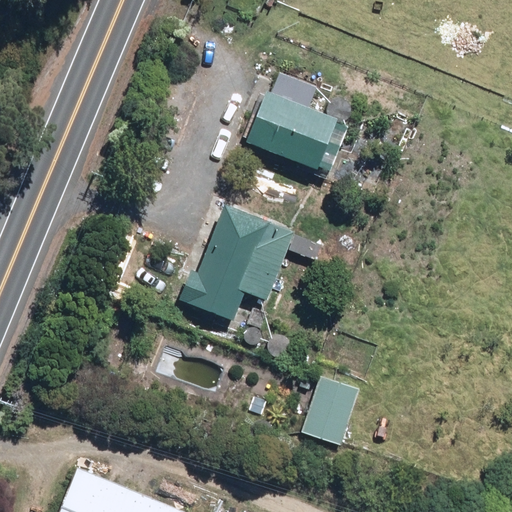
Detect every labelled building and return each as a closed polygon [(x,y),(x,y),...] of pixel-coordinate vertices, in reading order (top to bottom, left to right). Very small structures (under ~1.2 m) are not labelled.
[(268,84),(248,136),(321,163),(340,111),(268,84)] [(264,211),(227,197),(200,266),(193,263),(181,294),(188,297),(236,315),(248,286),(269,295),(297,223),(264,211)] [(249,322),(250,324),(248,325),(247,326),(246,327),(245,328),(244,330),(243,331),(243,333),(243,334),(243,336),(243,338),(244,339),(245,341),(246,342),(247,343),(248,344),(250,345),(251,346),(253,346),(254,346),(256,346),(258,346),(259,345),(261,344),(262,343),(263,342),(264,341),(265,339),(266,338),(266,336),(266,334),(266,333),(266,331),(265,329),(264,328),(263,327),(265,326),(266,325),(268,324),(269,323),(270,321),(271,320),(271,318),(272,316),(272,315),(272,313),(271,311),(271,310),(270,308),(269,307),(267,305),(266,304),(264,304),(263,303),(261,303),(259,303),(257,303),(256,303),(254,304),(253,305),(251,306),(250,307),(249,309),(248,310),(248,312),(247,314),(247,315),(247,317),(248,319),(248,320),(249,322)] [(322,371),(303,428),(342,442),(361,384),(322,371)] [(204,511),(79,462),(59,511),(204,511)]
